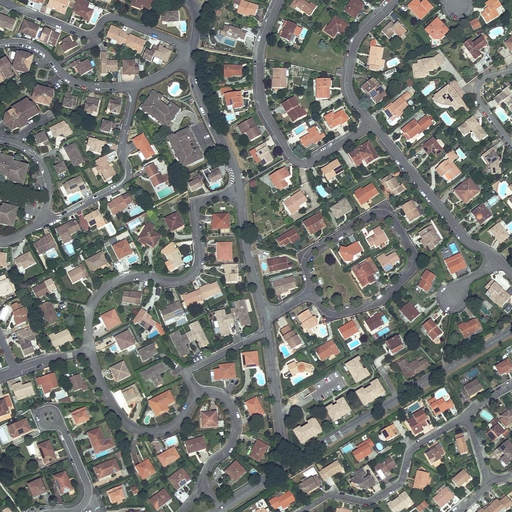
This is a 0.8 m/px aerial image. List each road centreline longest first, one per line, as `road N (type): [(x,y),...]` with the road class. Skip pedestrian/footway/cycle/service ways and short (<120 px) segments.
road 1 (residential): [(310,294),(339,314),(378,303),(414,259),(393,219),(378,213),(309,252),(309,282)]
road 2 (residential): [(88,349),(100,295),(122,279),(186,279),(198,260),(198,205),(239,194)]
road 3 (tertiary): [(286,467),(511,330)]
road 4 (residential): [(278,0),(262,44),(259,87),(290,156),(313,161),(371,123)]
road 5 (residential): [(301,511),(330,494),(374,500),(401,481),(411,447),(469,412)]
road 6 (residential): [(188,52),(118,17),(85,33),(2,0)]
road 7 (residential): [(132,85),(122,184),(61,217),(44,214)]
road 8 (residential): [(495,257),(466,238),(371,123)]
road 9 (residential): [(195,388),(181,420),(142,428),(108,399),(88,349)]
road 10 (residential): [(239,194),(188,52)]
road 11 (residential): [(0,43),(27,42),(80,83),(132,85)]
road 12 (residential): [(371,123),(348,77),(356,41),(395,0)]
road 13 (residential): [(286,467),(267,333)]
road 14 (residential): [(203,487),(236,428),(228,400),(195,388)]
road 15 (residential): [(263,315),(239,194)]
